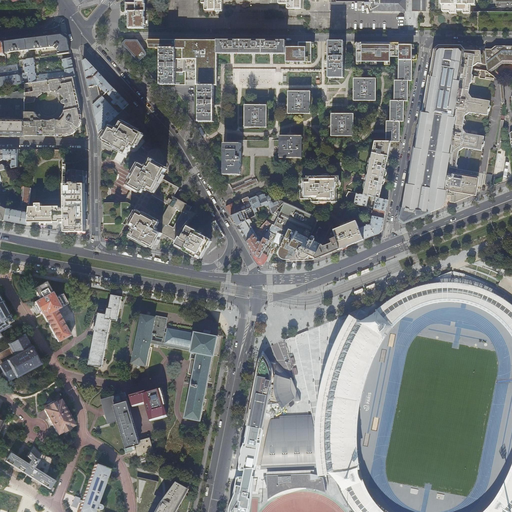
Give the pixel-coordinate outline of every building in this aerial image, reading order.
[(158,28),(169,29),(168,0),(163,0),(164,8),(155,8),(150,8),(145,8),(145,0),(136,0),(136,3),(134,3),(128,3),(128,11),(129,11),(129,17),(129,20),(130,20),(130,28),(158,28)] [(347,30),(347,2),(330,2),(330,13),(310,13),(310,17),(265,18),(265,12),(232,12),(231,16),(199,16),(199,0),(168,0),(169,29),(207,29),(306,30),(347,30)] [(216,10),(216,11),(223,12),(223,0),(236,0),(243,0),(244,0),(250,0),(202,0),(202,3),(205,3),(205,10),(216,10)] [(288,4),(288,9),(302,9),(302,0),(279,0),(279,4),(288,4)] [(405,12),(407,12),(406,0),(371,0),(371,2),(371,5),(371,8),(374,12),(405,12)] [(420,11),(426,11),(425,0),(410,0),(411,11),(420,11)] [(450,12),(450,14),(457,14),(457,10),(464,10),(464,14),(471,14),(471,5),(476,5),(475,0),(441,0),(441,5),(443,5),(443,12),(450,12)] [(496,12),(511,11),(511,0),(496,0),(496,3),(503,3),(503,6),(496,8),(496,12)] [(15,40),(4,42),(5,54),(7,54),(7,53),(25,50),(26,52),(29,52),(28,50),(54,47),(55,47),(54,48),(55,49),(56,48),(58,49),(59,54),(63,54),(70,53),(68,43),(67,38),(62,35),(59,35),(57,35),(55,36),(39,38),(33,38),(15,40)] [(126,40),(122,43),(125,47),(136,58),(139,62),(144,58),(147,55),(147,54),(139,40),(136,40),(126,40)] [(214,86),(214,85),(217,85),(218,53),(218,41),(183,40),(169,40),(148,40),(150,48),(161,48),(161,85),(176,85),(186,85),(186,71),(198,71),(198,85),(199,85),(199,86),(199,122),(205,122),(214,122),(214,106),(214,86)] [(218,41),(218,53),(232,54),(254,54),(272,54),(286,54),(286,47),(286,41),(269,41),(218,41)] [(329,71),(329,78),(344,78),(344,70),(344,47),(344,42),(335,42),(329,42),(329,62),(329,70),(329,71)] [(299,43),(299,48),(303,48),(303,62),(314,62),(315,43),(311,43),(299,43)] [(399,57),(399,60),(412,60),(412,55),(412,45),(410,45),(408,45),(402,45),(394,45),(391,45),(366,45),(366,61),(380,61),(380,57),(399,57)] [(456,117),(462,81),(461,81),(461,80),(466,50),(461,46),(447,46),(439,46),(434,50),(433,61),(430,76),(429,76),(428,82),(424,105),(423,110),(422,110),(420,122),(417,138),(416,147),(415,147),(414,147),(413,154),(408,183),(407,183),(405,196),(403,207),(403,208),(402,208),(401,212),(400,219),(404,223),(413,220),(428,214),(441,208),(444,204),(445,203),(446,195),(447,190),(448,189),(447,189),(446,189),(452,153),(451,153),(457,117),(456,117)] [(447,190),(446,195),(451,196),(450,202),(455,203),(466,198),(475,194),(479,172),(483,146),(484,146),(485,145),(486,141),(485,141),(485,140),(490,111),(491,110),(492,106),(491,104),(495,78),(496,77),(487,71),(485,51),(481,52),(481,51),(477,46),(474,46),(461,46),(466,50),(461,80),(461,81),(462,81),(456,117),(457,117),(451,153),(452,153),(446,189),(447,189),(448,189),(447,190)] [(487,71),(496,77),(497,75),(495,73),(494,72),(494,69),(493,67),(503,60),(511,60),(511,46),(507,46),(499,46),(496,46),(492,49),(485,49),(485,51),(487,71)] [(294,48),(286,47),(286,54),(286,61),(303,62),(303,48),(299,48),(294,48)] [(23,77),(21,77),(19,75),(17,64),(0,67),(0,87),(32,83),(50,80),(73,77),(75,77),(73,66),(71,57),(64,59),(63,59),(64,66),(63,66),(63,67),(65,67),(65,70),(63,71),(63,68),(54,70),(46,71),(47,73),(40,73),(39,61),(34,62),(34,58),(24,60),(26,73),(22,73),(23,77)] [(95,77),(99,73),(99,72),(87,59),(83,61),(84,63),(87,79),(95,77)] [(391,142),(400,142),(400,137),(400,127),(400,121),(404,121),(404,118),(404,107),(404,101),(408,101),(408,100),(408,89),(408,81),(412,81),(412,71),(412,63),(412,60),(399,60),(399,72),(399,74),(399,76),(399,81),(395,80),(395,89),(395,90),(395,93),(395,101),(391,101),(391,109),(391,111),(391,113),(391,121),(387,121),(387,129),(387,131),(387,133),(386,142),(391,142)] [(111,86),(99,73),(95,77),(87,79),(89,87),(98,86),(99,85),(106,93),(107,92),(109,94),(114,88),(111,86)] [(62,120),(57,120),(57,135),(64,135),(64,136),(66,136),(69,136),(72,135),(74,133),(76,132),(77,131),(78,130),(79,129),(81,126),(82,123),(82,121),(82,120),(82,118),(82,115),(80,108),(78,100),(76,89),(74,81),(73,77),(50,80),(50,84),(49,84),(50,91),(52,91),(57,93),(58,92),(61,95),(62,97),(63,97),(64,100),(62,100),(62,101),(61,102),(62,103),(62,104),(63,104),(64,104),(65,104),(65,107),(65,108),(64,111),(65,115),(62,120)] [(354,100),(376,101),(376,78),(354,78),(354,91),(354,93),(354,100)] [(50,80),(32,83),(33,91),(32,92),(25,93),(25,104),(33,102),(34,100),(35,98),(36,98),(37,97),(38,96),(40,94),(41,93),(41,92),(43,91),(43,92),(45,92),(47,92),(50,92),(50,91),(49,84),(50,84),(50,80)] [(100,95),(98,86),(89,87),(91,94),(92,99),(93,105),(102,97),(101,94),(100,95)] [(121,96),(114,88),(109,94),(115,100),(113,102),(115,105),(117,103),(123,109),(124,109),(129,104),(121,96)] [(288,113),(310,114),(311,91),(289,91),(288,104),(288,113)] [(103,96),(102,97),(93,105),(96,117),(99,133),(101,131),(108,124),(119,113),(115,108),(115,107),(114,106),(113,107),(103,96)] [(244,127),(267,127),(267,105),(245,105),(245,118),(244,127)] [(131,117),(124,109),(123,109),(119,113),(108,124),(108,125),(111,126),(118,130),(118,128),(119,129),(122,122),(136,130),(138,126),(132,122),(132,121),(133,121),(132,120),(130,119),(131,117)] [(31,135),(32,135),(48,136),(57,136),(57,135),(57,120),(56,120),(56,119),(53,120),(50,121),(46,120),(45,120),(40,120),(40,118),(37,118),(37,115),(37,114),(35,112),(31,112),(31,113),(24,113),(24,120),(24,135),(31,135)] [(332,127),(332,136),(354,136),(354,114),(332,114),(332,127)] [(24,120),(0,119),(0,136),(16,137),(24,137),(24,120)] [(506,149),(500,148),(505,120),(503,119),(493,175),(501,177),(506,149)] [(118,130),(111,126),(103,141),(116,148),(126,153),(130,146),(130,147),(131,146),(136,148),(143,134),(136,130),(122,122),(119,129),(118,128),(118,130)] [(279,158),(302,158),(302,135),(291,135),(279,135),(279,152),(279,158)] [(375,141),(373,152),(389,155),(389,153),(390,149),(391,146),(391,142),(386,142),(375,141)] [(224,148),(224,175),(241,175),(241,143),(224,143),(224,148)] [(129,185),(132,187),(143,193),(145,188),(148,189),(149,189),(154,192),(161,179),(166,169),(161,166),(165,159),(158,147),(150,151),(143,165),(137,162),(128,178),(132,180),(129,185)] [(4,149),(4,156),(4,160),(7,160),(8,160),(8,159),(12,160),(14,159),(14,160),(13,160),(12,166),(8,166),(9,169),(14,168),(18,167),(18,149),(14,149),(4,149)] [(364,195),(369,196),(372,197),(380,198),(380,195),(382,185),(384,177),(386,170),(387,162),(388,156),(389,155),(373,152),(364,195)] [(87,174),(87,171),(71,170),(71,177),(63,176),(63,182),(85,184),(87,184),(87,174)] [(311,199),(311,202),(336,202),(336,189),(338,189),(338,176),(306,176),(306,178),(301,178),(301,190),(299,190),(299,199),(311,199)] [(256,178),(231,189),(232,191),(233,193),(238,191),(251,185),(258,182),(256,178)] [(143,193),(132,187),(124,203),(104,203),(105,205),(105,223),(105,234),(105,239),(107,239),(112,240),(116,240),(125,225),(123,224),(127,217),(129,218),(134,208),(138,211),(160,223),(174,197),(179,188),(173,185),(170,183),(161,179),(154,192),(149,189),(148,189),(145,188),(143,193)] [(65,185),(66,207),(42,207),(42,203),(36,203),(36,207),(30,207),(29,213),(28,221),(31,221),(66,220),(66,232),(86,231),(86,217),(86,215),(85,196),(85,194),(85,192),(85,184),(74,184),(75,183),(71,183),(71,184),(65,185)] [(23,206),(30,207),(32,189),(31,188),(22,186),(22,188),(25,188),(24,198),(22,197),(21,201),(23,201),(23,206)] [(258,196),(262,206),(266,204),(266,206),(270,205),(269,207),(270,210),(272,210),(273,214),(284,202),(274,197),(274,198),(274,200),(271,201),(270,200),(271,199),(270,198),(269,198),(269,196),(267,197),(266,195),(263,195),(262,191),(259,193),(257,193),(258,196)] [(368,205),(369,196),(364,195),(357,193),(355,204),(363,206),(368,207),(370,207),(370,205),(368,205)] [(254,197),(249,199),(252,206),(253,209),(262,206),(258,196),(254,197)] [(180,200),(174,197),(160,223),(156,230),(162,233),(173,239),(176,241),(177,239),(188,226),(197,214),(190,210),(192,206),(180,200)] [(244,199),(242,199),(244,204),(248,202),(250,207),(252,206),(249,199),(248,197),(244,199)] [(388,200),(380,198),(372,197),(372,200),(376,201),(374,208),(386,211),(386,210),(388,200)] [(226,207),(231,215),(246,209),(250,207),(248,202),(244,204),(240,206),(239,205),(238,205),(237,206),(237,207),(236,207),(237,208),(235,208),(234,207),(235,207),(235,205),(236,205),(235,202),(226,206),(226,207)] [(271,225),(268,231),(273,233),(269,240),(272,241),(272,242),(276,244),(282,246),(280,251),(279,254),(280,256),(281,258),(283,259),(285,260),(286,260),(291,260),(291,261),(293,261),(311,260),(315,260),(322,245),(314,241),(314,239),(310,237),(310,239),(309,238),(318,218),(284,202),(273,214),(267,221),(270,224),(271,225)] [(385,215),(386,211),(374,208),(374,211),(373,210),(372,213),(373,213),(373,216),(375,216),(384,218),(385,215)] [(8,209),(5,221),(17,223),(27,225),(28,221),(29,213),(21,211),(17,210),(17,211),(8,209)] [(246,209),(231,215),(235,221),(238,226),(250,219),(246,209)] [(156,230),(160,223),(138,211),(130,225),(133,227),(132,229),(134,231),(131,236),(145,243),(154,248),(162,233),(156,230)] [(384,220),(384,218),(375,216),(373,225),(371,225),(375,235),(376,235),(379,234),(382,230),(384,220)] [(366,225),(360,228),(364,240),(365,239),(375,235),(371,225),(368,218),(364,220),(366,225)] [(250,219),(238,226),(238,227),(242,233),(252,226),(254,225),(250,219)] [(263,232),(270,224),(267,221),(258,230),(260,232),(262,230),(263,232)] [(334,230),(336,236),(340,249),(346,247),(352,244),(364,240),(360,228),(357,221),(334,230)] [(216,222),(212,224),(220,239),(224,237),(216,222)] [(200,233),(188,226),(177,239),(178,240),(176,244),(184,249),(184,250),(192,255),(196,257),(197,255),(201,257),(211,240),(200,233)] [(252,226),(242,233),(246,241),(247,242),(255,233),(252,226)] [(263,253),(269,240),(273,233),(268,231),(267,233),(264,232),(263,235),(262,238),(262,240),(263,240),(262,243),(261,242),(259,239),(261,238),(259,235),(257,236),(255,233),(247,242),(248,243),(255,255),(260,258),(263,253)] [(338,250),(340,249),(336,236),(324,241),(322,245),(315,260),(324,256),(338,250)] [(255,255),(254,256),(257,259),(258,261),(260,262),(262,263),(264,260),(260,258),(255,255)] [(440,278),(431,280),(420,282),(409,286),(395,292),(381,299),(373,305),(365,314),(359,322),(345,314),(340,323),(337,328),(333,336),(329,345),(317,345),(324,357),(309,369),(319,371),(316,386),(313,399),(311,412),(310,423),(310,434),(310,445),(310,453),(312,466),(313,471),(330,469),(338,484),(342,493),(348,504),(354,511),(511,511),(511,302),(502,296),(493,291),(483,286),(471,282),(464,280),(452,278),(440,278)] [(44,317),(58,342),(70,336),(56,310),(67,304),(62,295),(54,298),(45,282),(33,289),(39,300),(30,305),(33,311),(36,317),(42,313),(44,317)] [(95,331),(89,365),(91,365),(90,367),(96,368),(97,366),(102,367),(111,320),(117,321),(122,297),(118,296),(112,295),(109,308),(108,308),(107,314),(97,312),(92,325),(94,326),(94,330),(95,331)] [(0,341),(2,340),(4,337),(9,334),(6,328),(9,326),(7,323),(11,320),(0,299),(0,341)] [(186,417),(200,420),(213,355),(214,356),(218,337),(194,333),(194,334),(167,329),(166,329),(166,332),(163,332),(166,318),(156,316),(156,317),(142,315),(132,363),(146,366),(150,348),(151,343),(191,351),(192,351),(191,356),(197,357),(195,367),(186,417)] [(37,363),(23,337),(9,345),(10,347),(0,352),(0,372),(3,371),(8,380),(37,363)] [(251,413),(249,424),(248,431),(244,448),(239,469),(255,469),(256,467),(266,418),(272,389),(274,379),(273,374),(273,368),(270,361),(267,356),(263,353),(261,356),(261,358),(260,360),(259,368),(257,375),(258,381),(257,383),(254,398),(251,413)] [(160,388),(143,393),(145,401),(148,411),(165,406),(160,388)] [(126,453),(131,451),(133,455),(137,454),(138,456),(154,451),(150,437),(139,440),(128,401),(124,402),(121,391),(107,395),(102,398),(101,396),(100,396),(102,399),(101,400),(104,411),(105,415),(103,415),(107,421),(107,424),(119,421),(127,448),(125,449),(126,453)] [(145,401),(143,393),(131,396),(133,405),(145,401)] [(73,425),(59,401),(44,409),(51,421),(57,433),(73,425)] [(165,406),(148,411),(150,419),(168,414),(165,406)] [(270,419),(261,468),(312,466),(310,453),(310,445),(312,416),(280,417),(280,419),(270,419)] [(30,460),(27,464),(10,453),(8,456),(5,460),(3,463),(48,491),(50,488),(53,484),(54,481),(47,476),(51,458),(42,454),(33,445),(31,449),(29,452),(26,456),(30,460)] [(81,503),(78,511),(102,511),(98,511),(98,510),(99,510),(100,509),(101,508),(101,507),(100,506),(99,505),(97,504),(109,469),(95,464),(82,500),(79,499),(80,498),(75,496),(74,499),(71,506),(76,508),(78,502),(81,503)] [(323,491),(326,493),(323,477),(310,474),(267,475),(268,500),(274,496),(279,494),(283,492),(288,490),(294,489),(298,488),(302,488),(308,488),(314,489),(319,490),(323,491)] [(187,511),(190,498),(186,495),(189,489),(176,481),(174,484),(163,500),(154,495),(158,481),(138,476),(137,511),(187,511)] [(237,480),(236,485),(234,493),(232,504),(231,510),(230,511),(247,511),(248,509),(249,504),(252,487),(252,488),(254,476),(237,476),(237,480)]
